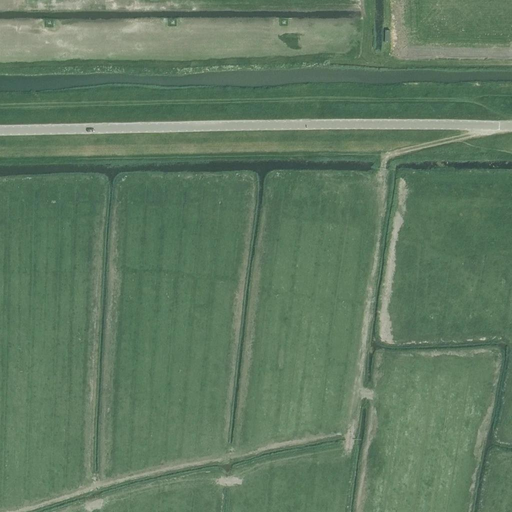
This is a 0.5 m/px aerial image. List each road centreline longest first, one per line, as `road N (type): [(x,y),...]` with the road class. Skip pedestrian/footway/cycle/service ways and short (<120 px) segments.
road 1 (tertiary): [(0,130),(511,126)]
road 2 (track): [(375,183),(385,156),(498,126)]
